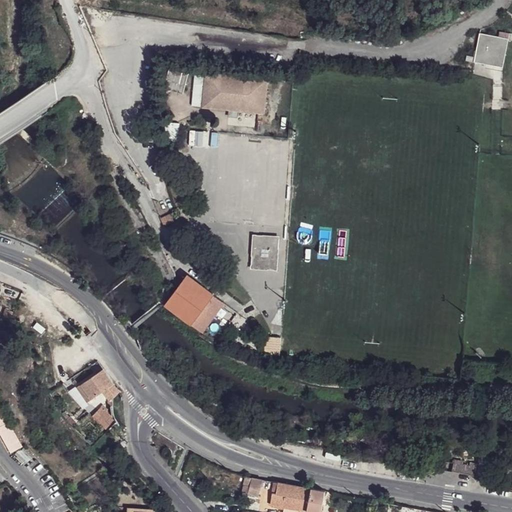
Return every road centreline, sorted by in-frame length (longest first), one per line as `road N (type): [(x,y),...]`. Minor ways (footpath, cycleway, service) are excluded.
road 1 (secondary): [(154,406),(214,448),(274,470),(351,479)]
road 2 (secondary): [(154,373),(73,287),(0,250)]
road 3 (secondary): [(0,269),(63,302),(143,396)]
road 4 (unclassified): [(66,0),(88,66),(0,126)]
road 5 (secondary): [(351,479),(511,508)]
road 6 (secondary): [(351,479),(231,436)]
